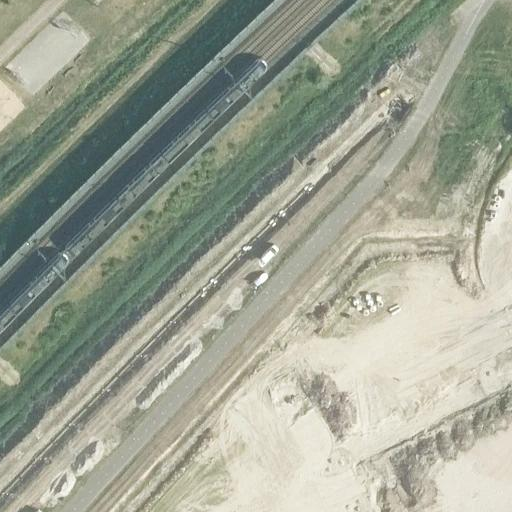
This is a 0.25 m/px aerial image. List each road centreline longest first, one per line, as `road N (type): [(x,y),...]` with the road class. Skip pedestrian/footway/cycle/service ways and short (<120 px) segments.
road 1 (residential): [(55,511),(394,169),(511,115)]
road 2 (track): [(221,0),(0,215)]
road 3 (residential): [(407,485),(388,449),(511,383)]
